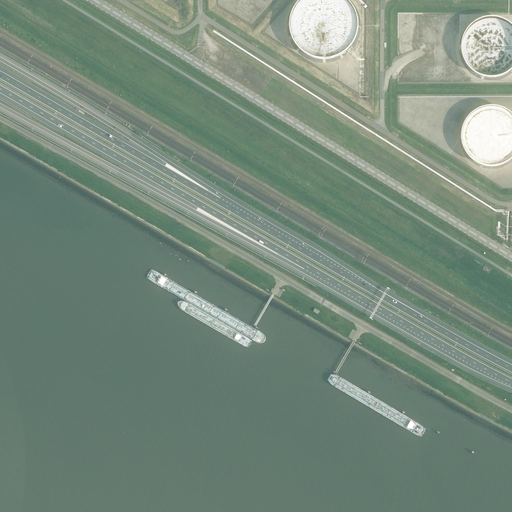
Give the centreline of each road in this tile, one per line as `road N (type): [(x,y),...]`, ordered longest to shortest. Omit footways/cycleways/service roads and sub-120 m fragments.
road 1 (unclassified): [(511,410),(0,118)]
road 2 (unclassified): [(511,256),(92,0)]
road 3 (motorway): [(0,89),(305,266)]
road 4 (motorway): [(0,105),(305,266)]
road 5 (motorway): [(511,369),(218,201)]
road 6 (motorway): [(218,201),(0,59)]
road 7 (motorway): [(218,201),(0,74)]
road 8 (motorway): [(305,266),(511,382)]
